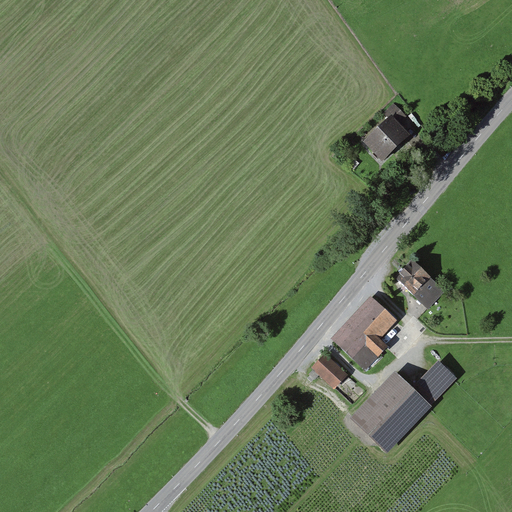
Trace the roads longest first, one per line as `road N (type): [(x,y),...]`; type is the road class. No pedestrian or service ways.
road 1 (secondary): [(511,100),(151,511)]
road 2 (track): [(362,276),(430,339),(511,339)]
